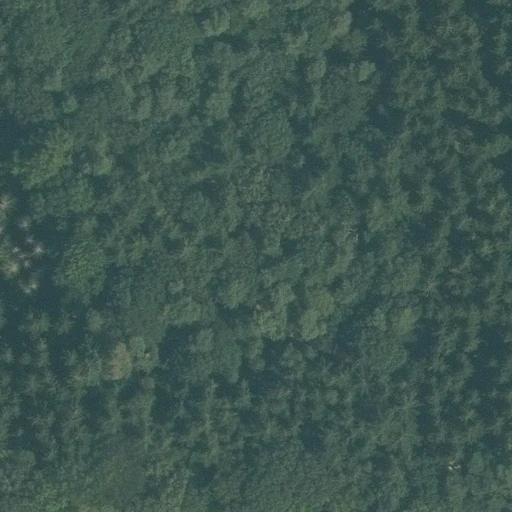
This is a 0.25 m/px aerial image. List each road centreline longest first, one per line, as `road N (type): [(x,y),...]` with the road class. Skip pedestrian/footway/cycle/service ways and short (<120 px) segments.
road 1 (track): [(0,490),(327,485),(511,443)]
road 2 (track): [(108,488),(0,26)]
